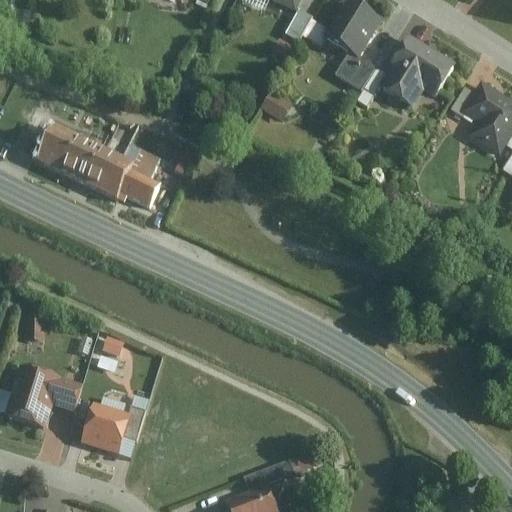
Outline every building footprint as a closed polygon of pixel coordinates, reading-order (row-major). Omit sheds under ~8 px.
[(299,0),(255,0),(292,17),(299,0)] [(376,23),(352,8),(329,44),(353,59),(376,23)] [(296,44),(310,21),(296,13),(283,36),(296,44)] [(290,51),(276,43),(270,55),(284,63),(290,51)] [(460,72),(413,44),(390,81),(383,95),(409,110),(418,94),(439,106),(460,72)] [(358,93),(371,70),(348,58),(335,79),(358,93)] [(350,108),(370,118),(383,95),(390,81),(371,70),(358,93),(350,108)] [(511,132),(511,102),(487,86),(476,100),(464,120),(482,132),(473,145),(495,159),(503,146),(511,132)] [(476,100),(461,91),(445,116),(460,125),(464,120),(476,100)] [(292,107),(273,96),(263,111),(283,123),(292,107)] [(511,132),(503,146),(511,151),(511,132)] [(121,167),(57,134),(41,166),(116,204),(120,197),(151,213),(162,192),(151,186),(163,163),(131,147),(121,167)] [(45,346),(43,316),(25,317),(28,348),(45,346)] [(84,387),(23,372),(9,425),(47,434),(52,414),(75,420),(84,387)] [(132,419),(92,407),(81,446),(121,458),(127,438),(132,419)] [(145,411),(135,408),(132,419),(127,438),(137,441),(145,411)] [(297,478),(289,460),(242,482),(251,500),(268,491),(297,478)] [(251,500),(227,507),(228,511),(275,511),(268,491),(251,500)]
